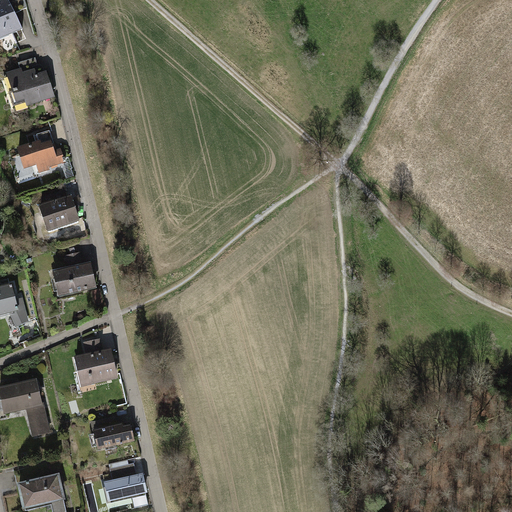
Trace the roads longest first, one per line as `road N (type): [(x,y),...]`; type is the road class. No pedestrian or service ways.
road 1 (residential): [(162,511),(73,125),(35,0)]
road 2 (track): [(511,313),(447,277),(365,189),(149,0)]
road 3 (track): [(436,0),(337,163),(183,284),(117,315)]
road 4 (track): [(337,163),(345,333),(333,424),(336,511)]
